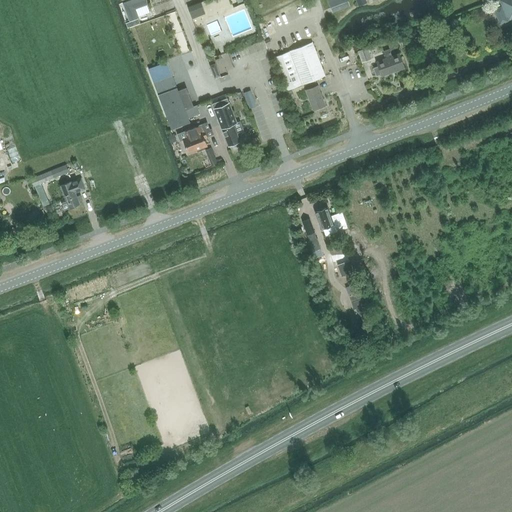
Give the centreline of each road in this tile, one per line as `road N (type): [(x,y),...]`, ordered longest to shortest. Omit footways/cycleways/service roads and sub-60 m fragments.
road 1 (unclassified): [(0,288),(511,87)]
road 2 (primary): [(511,324),(159,511)]
